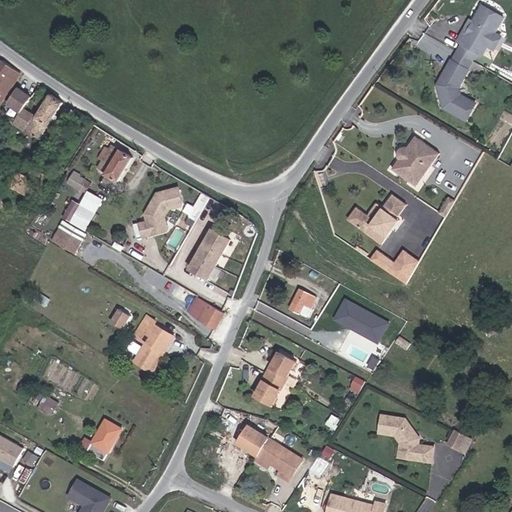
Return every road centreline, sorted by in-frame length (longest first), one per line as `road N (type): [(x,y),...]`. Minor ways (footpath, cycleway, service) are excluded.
road 1 (residential): [(271,191),(251,195),(219,185),(0,46)]
road 2 (residential): [(271,191),(268,239),(170,476)]
road 3 (residential): [(421,0),(299,169),(271,191)]
